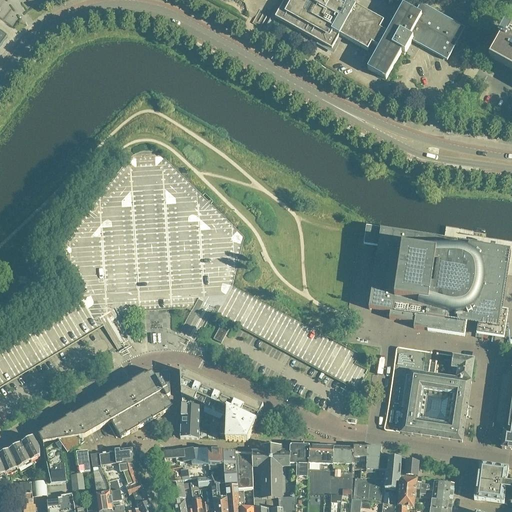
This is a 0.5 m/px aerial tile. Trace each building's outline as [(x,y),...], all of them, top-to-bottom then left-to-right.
[(380,30),(384,23),(348,2),(345,8),(331,0),(285,0),(275,18),(318,42),(316,45),(333,54),(342,40),(339,38),(340,36),(368,52),(372,44),(379,48),(367,70),(386,80),(402,52),(405,54),(412,42),(413,39),(410,37),(425,10),(419,7),(416,13),(403,6),(388,34),(380,30)] [(447,61),(465,29),(421,4),(419,7),(425,10),(410,37),(413,39),(412,42),(447,61)] [(511,37),(509,36),(511,32),(505,28),(498,39),(501,41),(491,59),(511,70),(511,37)] [(233,285),(242,250),(244,244),(243,244),(244,237),(237,229),(238,229),(212,203),(214,202),(209,197),(205,193),(203,194),(179,171),(169,161),(168,162),(162,156),(158,153),(152,151),(147,150),(141,151),(135,153),(132,155),(128,159),(123,165),(122,164),(93,201),(91,200),(83,210),(85,212),(62,240),(63,241),(57,249),(58,251),(57,252),(62,263),(79,299),(11,340),(0,347),(0,387),(1,387),(12,380),(13,380),(24,373),(25,373),(37,366),(38,365),(49,358),(50,358),(61,351),(62,350),(74,343),(75,343),(79,340),(86,336),(99,328),(103,326),(112,341),(116,347),(117,349),(119,352),(120,351),(131,345),(136,342),(134,340),(119,315),(125,312),(139,311),(140,312),(154,311),(171,310),(171,309),(172,309),(185,308),(186,308),(191,311),(179,333),(184,335),(194,340),(196,342),(212,313),(212,312),(211,312),(215,308),(218,309),(219,307),(219,306),(220,306),(216,314),(229,321),(230,321),(241,328),(242,328),(242,329),(344,384),(348,386),(350,387),(354,389),(357,391),(362,381),(366,374),(368,371),(355,364),(359,355),(336,342),(320,334),(320,333),(321,332),(233,285)] [(503,338),(507,313),(502,312),(511,251),(495,249),(496,246),(491,245),(490,248),(469,245),(457,243),(381,231),(367,229),(366,233),(365,240),(365,246),(378,248),(377,254),(369,310),(390,313),(389,319),(414,323),(414,329),(427,331),(448,334),(464,336),(466,324),(479,326),(477,334),(503,338)] [(223,340),(228,331),(220,327),(213,340),(214,340),(221,344),(223,340)] [(459,443),(462,444),(463,441),(466,419),(466,418),(467,417),(468,417),(469,409),(469,408),(468,408),(471,385),(472,383),(471,383),(471,382),(474,360),(453,357),(451,369),(455,369),(455,372),(458,373),(457,380),(438,377),(439,372),(436,372),(437,364),(437,363),(425,361),(426,353),(405,349),(399,349),(398,349),(397,349),(396,350),(396,351),(395,356),(394,366),(393,369),(390,391),(386,416),(384,429),(384,430),(385,431),(386,432),(401,434),(403,435),(404,434),(459,443)] [(511,369),(501,368),(492,431),(499,432),(504,433),(501,449),(511,450),(511,369)] [(257,422),(264,407),(180,370),(182,397),(180,439),(199,440),(201,406),(227,417),(226,441),(248,442),(257,422)] [(173,408),(171,404),(170,382),(167,378),(161,378),(159,374),(154,374),(152,371),(142,377),(141,376),(135,380),(136,381),(116,392),(115,391),(109,395),(110,396),(90,407),(89,406),(83,410),(84,411),(73,417),(72,415),(38,435),(43,444),(44,444),(80,438),(85,437),(111,422),(121,439),(171,410),(173,408)] [(33,438),(9,451),(19,470),(41,458),(40,450),(33,438)] [(44,444),(47,486),(67,484),(64,451),(62,451),(62,448),(63,447),(68,455),(80,446),(80,443),(80,438),(44,444)] [(291,468),(291,467),(291,448),(283,448),(283,447),(259,447),(259,448),(261,448),(261,452),(260,452),(253,453),(253,454),(253,468),(261,468),(261,469),(262,473),(261,473),(260,473),(260,475),(261,475),(262,481),(261,481),(261,482),(262,490),(261,490),(261,491),(254,491),(254,509),(255,510),(254,511),(295,511),(296,499),(285,500),(285,468),(291,468)] [(310,466),(310,447),(298,447),(298,468),(297,478),(309,479),(310,471),(310,466)] [(324,466),(325,448),(310,447),(310,466),(324,466)] [(334,467),(334,449),(334,448),(325,448),(324,466),(332,467),(334,467)] [(381,472),(381,458),(382,449),(354,448),(354,449),(353,459),(353,467),(353,472),(361,472),(360,480),(381,481),(381,472)] [(334,449),(334,467),(353,467),(353,459),(354,449),(339,449),(334,449)] [(134,463),(132,450),(120,452),(120,451),(115,452),(116,453),(117,465),(134,463)] [(187,467),(184,451),(177,450),(177,451),(178,459),(180,466),(181,466),(181,467),(187,467)] [(9,451),(0,454),(0,477),(5,476),(18,470),(19,470),(9,451)] [(178,459),(177,451),(163,452),(165,460),(178,459)] [(184,451),(187,467),(193,467),(191,451),(184,451)] [(207,467),(206,452),(195,451),(191,451),(193,467),(207,467)] [(226,490),(223,453),(206,452),(207,467),(207,469),(209,469),(221,470),(221,472),(222,486),(219,486),(220,500),(227,499),(226,490)] [(90,473),(88,456),(88,453),(80,453),(78,454),(80,474),(90,473)] [(117,465),(116,453),(98,455),(100,468),(117,465)] [(238,489),(238,479),(237,470),(236,453),(223,453),(226,490),(238,489)] [(254,511),(254,509),(245,509),(245,491),(254,491),(253,468),(253,454),(236,453),(237,470),(238,479),(238,489),(239,511),(254,511)] [(109,492),(108,484),(100,468),(98,455),(91,455),(97,496),(97,499),(99,509),(99,511),(112,511),(112,509),(112,507),(111,503),(109,492)] [(180,466),(178,459),(165,460),(166,468),(180,466)] [(401,473),(402,460),(388,459),(387,472),(387,477),(390,477),(389,484),(400,484),(400,479),(401,478),(401,473)] [(397,511),(399,508),(407,509),(414,510),(415,507),(415,503),(415,499),(418,481),(415,481),(416,479),(418,479),(418,475),(419,464),(407,462),(407,461),(406,461),(405,474),(401,473),(401,478),(400,479),(400,484),(389,484),(388,505),(383,505),(382,511),(397,511)] [(136,471),(134,465),(119,467),(122,475),(136,471)] [(511,481),(511,469),(509,469),(479,465),(474,501),(504,505),(506,490),(511,490),(511,484),(507,484),(507,481),(511,481)] [(209,469),(207,469),(207,467),(193,467),(187,467),(181,467),(181,466),(180,466),(166,468),(168,476),(182,475),(188,474),(197,473),(198,480),(199,480),(208,480),(209,469)] [(351,502),(353,472),(353,467),(334,467),(332,467),(332,474),(332,475),(325,474),(325,472),(310,471),(309,479),(309,497),(323,497),(325,498),(325,501),(337,501),(351,502)] [(138,477),(138,476),(136,471),(122,475),(124,483),(138,477)] [(360,480),(361,472),(353,472),(351,502),(352,502),(356,480),(360,480)] [(200,489),(199,480),(198,480),(197,473),(188,474),(189,481),(190,481),(190,483),(193,501),(194,511),(202,511),(201,500),(200,489)] [(189,481),(188,474),(182,475),(168,476),(169,484),(183,482),(189,481)] [(85,491),(83,475),(71,477),(73,492),(85,491)] [(141,484),(138,477),(124,483),(124,484),(127,490),(141,484)] [(213,479),(208,480),(199,480),(200,489),(212,487),(216,486),(213,479)] [(47,482),(33,483),(34,498),(48,497),(47,482)] [(454,494),(455,485),(435,482),(434,487),(425,486),(425,485),(421,485),(421,490),(427,491),(433,492),(454,494)] [(32,499),(31,483),(20,484),(21,498),(23,498),(23,500),(32,499)] [(194,511),(193,501),(190,483),(184,485),(184,490),(185,492),(186,500),(185,500),(186,501),(187,511),(194,511)] [(129,496),(143,490),(141,484),(127,490),(129,495),(129,496)] [(184,490),(184,485),(170,486),(172,494),(173,502),(181,501),(181,502),(186,501),(185,500),(186,500),(185,492),(184,490)] [(219,486),(216,486),(212,487),(214,501),(212,501),(213,504),(215,504),(215,511),(229,511),(228,499),(227,499),(220,500),(219,486)] [(215,511),(215,504),(213,504),(212,501),(214,501),(212,487),(200,489),(201,500),(202,511),(215,511)] [(239,511),(238,489),(226,490),(227,499),(228,499),(229,511),(239,511)] [(121,491),(109,492),(111,503),(122,501),(122,498),(121,491)] [(149,502),(144,491),(133,496),(138,507),(149,502)] [(452,503),(454,494),(433,492),(432,501),(452,503)] [(75,511),(74,504),(73,494),(62,496),(63,506),(63,511),(75,511)] [(92,510),(99,509),(97,499),(97,496),(92,496),(93,503),(86,504),(87,509),(88,511),(92,511),(92,510)] [(133,511),(131,506),(129,507),(124,498),(122,498),(122,501),(122,503),(114,504),(114,507),(112,507),(112,509),(124,507),(124,511),(133,511)] [(322,511),(323,501),(309,500),(308,511),(322,511)] [(63,511),(63,506),(59,506),(58,501),(48,502),(48,511),(63,511)] [(187,511),(186,501),(181,502),(181,501),(173,502),(174,511),(187,511)] [(336,511),(337,501),(325,501),(323,501),(322,511),(336,511)] [(350,511),(351,502),(337,501),(336,511),(350,511)] [(451,511),(452,503),(432,501),(432,505),(428,504),(415,503),(415,507),(424,508),(424,509),(451,511)] [(153,511),(149,502),(138,507),(140,511),(153,511)] [(360,511),(362,503),(352,502),(351,502),(350,511),(360,511)]
